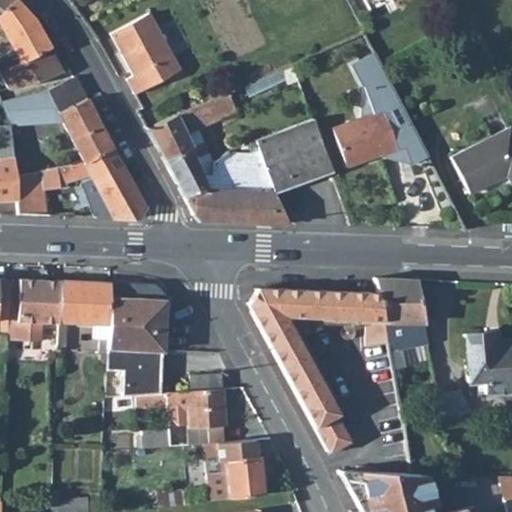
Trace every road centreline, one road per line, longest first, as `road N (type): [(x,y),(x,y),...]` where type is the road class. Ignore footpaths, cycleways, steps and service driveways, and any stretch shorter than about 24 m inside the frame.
road 1 (tertiary): [(186,244),(511,255)]
road 2 (tertiary): [(330,511),(186,244)]
road 3 (residential): [(186,244),(82,48),(47,0)]
road 4 (tertiary): [(0,237),(186,244)]
